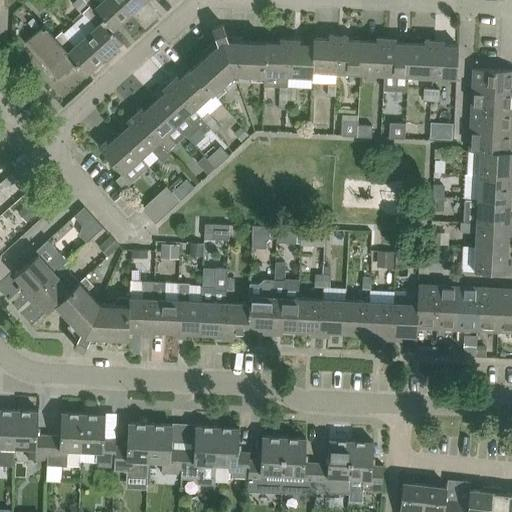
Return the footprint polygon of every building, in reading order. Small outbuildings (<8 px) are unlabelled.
[(30,0),(39,10),(50,0),(30,0)] [(113,29),(130,13),(118,0),(100,0),(74,0),(82,9),(90,3),(113,29)] [(118,0),(130,13),(144,0),(118,0)] [(123,40),(113,29),(90,3),(82,9),(81,10),(95,25),(85,34),(105,56),(123,40)] [(40,24),(33,16),(28,21),(35,29),(40,24)] [(25,41),(30,46),(58,77),(76,61),(53,37),(55,35),(44,23),(40,28),(25,41)] [(219,43),(191,68),(218,98),(227,90),(222,84),(235,73),(252,73),(252,80),(265,81),(266,41),(229,39),(224,23),(213,27),(219,43)] [(86,73),(105,56),(85,34),(74,43),(61,29),(55,35),(53,37),(76,61),(86,73)] [(314,37),(314,43),(315,43),(313,70),(314,70),(337,71),(339,35),(329,34),(328,38),(314,37)] [(337,71),(361,72),(363,40),(348,39),(348,35),(339,35),(337,71)] [(361,72),(384,73),(385,73),(386,37),(377,36),(377,40),(363,40),(361,72)] [(288,75),(289,75),(291,38),(280,37),(280,42),(266,41),(265,81),(264,85),(287,86),(288,75)] [(396,37),(386,37),(385,73),(384,73),(383,89),(408,90),(409,74),(410,42),(396,41),(396,37)] [(300,39),(291,38),(289,75),(314,76),(314,70),(313,70),(315,43),(314,43),(300,43),(300,39)] [(424,43),(410,42),(409,74),(433,75),(434,39),(425,39),(424,43)] [(434,39),(433,75),(457,77),(459,45),(444,44),(444,40),(434,39)] [(511,68),(474,67),(473,87),(511,88),(511,68)] [(223,126),(210,113),(221,102),(218,98),(191,68),(181,77),(178,74),(171,81),(195,108),(202,117),(211,126),(216,132),(223,126)] [(204,132),(211,126),(202,117),(195,108),(171,81),(163,87),(166,90),(156,100),(177,123),(186,133),(185,134),(188,137),(199,127),(204,132)] [(337,83),(329,83),(328,95),(336,95),(337,83)] [(286,98),(288,99),(288,87),(280,87),(280,98),(286,98)] [(288,87),(288,99),(295,99),(297,88),(288,87)] [(431,100),(432,88),(424,87),(424,99),(431,100)] [(511,88),(473,87),(472,107),(511,109),(511,88)] [(431,100),(440,100),(440,88),(432,88),(431,100)] [(173,145),(176,142),(167,133),(177,123),(156,100),(145,109),(142,106),(135,113),(168,150),(173,145)] [(511,109),(472,107),(471,128),(511,129),(511,109)] [(120,132),(141,156),(151,148),(162,160),(170,153),(167,151),(168,150),(135,113),(128,120),(130,123),(120,132)] [(358,135),(359,119),(342,119),(341,134),(358,135)] [(389,136),(405,137),(406,122),(390,121),(389,136)] [(442,138),(443,122),(432,121),(431,137),(442,138)] [(372,124),(359,123),(358,136),(371,136),(372,124)] [(247,134),(240,127),(235,132),(242,139),(247,134)] [(470,149),(481,150),(481,149),(511,150),(511,129),(471,128),(470,149)] [(140,175),(132,165),(141,156),(120,132),(110,141),(107,139),(99,146),(123,172),(117,178),(125,188),(140,175)] [(207,157),(215,166),(229,154),(220,145),(207,157)] [(444,172),(445,149),(434,148),(433,172),(444,172)] [(511,150),(481,149),(481,150),(480,173),(511,174),(511,150)] [(197,162),(208,173),(215,166),(207,157),(204,155),(197,162)] [(12,172),(4,179),(10,185),(18,178),(12,172)] [(511,174),(480,173),(466,173),(465,198),(478,198),(479,197),(510,199),(511,185),(511,184),(511,174)] [(186,177),(172,190),(180,199),(194,186),(186,177)] [(433,195),(444,196),(445,184),(433,183),(433,195)] [(444,196),(433,195),(432,210),(444,210),(444,196)] [(34,196),(22,207),(31,216),(43,206),(34,196)] [(479,197),(478,198),(465,198),(464,220),(511,222),(511,213),(510,213),(510,199),(479,197)] [(155,222),(172,207),(164,198),(147,213),(155,222)] [(87,241),(104,226),(85,205),(74,215),(82,224),(80,233),(87,241)] [(511,222),(464,220),(464,221),(460,220),(460,231),(477,232),(476,245),(508,247),(509,233),(511,232),(511,222)] [(204,238),(213,238),(229,239),(230,223),(218,222),(214,223),(204,222),(204,238)] [(268,239),(268,225),(253,224),(253,238),(268,239)] [(324,246),(325,228),(301,227),(300,245),(324,246)] [(441,231),(431,231),(430,243),(440,244),(441,231)] [(120,243),(111,235),(99,246),(107,255),(120,243)] [(204,242),(191,241),(190,253),(204,254),(204,242)] [(161,256),(180,258),(181,243),(162,242),(161,256)] [(507,261),(508,247),(476,245),(475,270),(511,271),(511,261),(507,261)] [(145,249),(133,249),(133,256),(145,257),(145,249)] [(394,266),(394,250),(378,250),(378,265),(394,266)] [(419,264),(420,251),(395,250),(395,263),(419,264)] [(442,270),(442,268),(444,251),(429,250),(428,269),(442,270)] [(22,288),(28,295),(55,271),(67,259),(60,251),(48,262),(39,254),(38,253),(15,274),(25,285),(22,288)] [(69,269),(78,260),(73,254),(68,259),(64,263),(69,269)] [(299,280),(287,279),(288,262),(277,262),(276,278),(276,279),(275,279),(273,331),(282,332),(283,328),(297,328),(298,296),(299,280)] [(226,289),(227,277),(228,267),(214,266),(213,286),(203,285),(201,331),(215,332),(214,336),(224,337),(226,301),(226,289)] [(71,288),(70,288),(55,271),(28,295),(35,302),(38,299),(48,310),(57,302),(56,302),(71,288)] [(80,279),(70,288),(71,288),(56,302),(57,302),(81,329),(74,344),(84,349),(91,334),(129,336),(129,328),(128,328),(130,296),(118,295),(117,302),(100,302),(88,288),(94,283),(86,274),(80,279)] [(363,288),(371,288),(371,275),(364,275),(363,288)] [(227,277),(226,289),(235,289),(236,277),(227,277)] [(276,278),(265,278),(263,279),(263,294),(250,294),(250,302),(248,326),(249,326),(263,327),(263,331),(273,331),(275,279),(276,279),(276,278)] [(155,280),(147,280),(131,279),(130,296),(128,328),(129,328),(143,329),(143,333),(153,333),(155,280)] [(166,281),(155,280),(153,333),(162,334),(163,330),(176,330),(177,330),(179,282),(166,281)] [(201,331),(203,285),(190,285),(190,281),(179,281),(179,282),(177,330),(176,330),(176,334),(186,335),(187,331),(192,331),(201,331)] [(419,283),(418,302),(417,326),(437,327),(439,284),(419,283)] [(437,327),(457,328),(460,285),(439,284),(437,327)] [(480,286),(460,285),(457,328),(478,329),(480,286)] [(500,287),(480,286),(478,329),(498,330),(500,287)] [(511,287),(500,287),(498,330),(511,331),(511,287)] [(370,289),(370,300),(368,332),(369,332),(383,332),(382,337),(392,337),(394,301),(395,290),(370,289)] [(311,333),(321,334),(323,297),(298,296),(297,328),(311,329),(311,333)] [(347,299),(323,297),(321,334),(330,334),(330,330),(345,331),(347,299)] [(370,300),(347,299),(345,331),(359,331),(358,335),(369,336),(369,332),(368,332),(370,300)] [(250,302),(226,301),(224,337),(234,337),(234,333),(249,334),(249,326),(248,326),(250,302)] [(418,302),(394,301),(392,337),(402,337),(402,333),(417,334),(417,326),(418,302)] [(477,344),(477,352),(486,352),(487,344),(477,344)] [(0,463),(14,464),(15,445),(17,408),(0,407),(0,463)] [(17,408),(15,445),(30,445),(29,457),(47,458),(48,458),(49,433),(38,433),(39,410),(17,408)] [(61,434),(49,433),(48,458),(47,458),(47,464),(67,465),(81,466),(82,460),(84,412),(62,411),(61,434)] [(96,449),(96,460),(98,460),(98,468),(116,468),(116,444),(117,437),(105,436),(106,413),(84,412),(83,449),(96,449)] [(116,444),(116,468),(132,469),(132,475),(148,476),(149,459),(151,422),(129,421),(127,444),(116,444)] [(173,423),(151,422),(149,459),(164,460),(164,471),(181,471),(181,478),(183,478),(184,447),(172,446),(173,423)] [(215,484),(215,480),(219,425),(196,424),(195,448),(184,447),(183,478),(193,478),(197,483),(215,484)] [(240,427),(219,425),(215,480),(226,481),(230,477),(231,474),(250,475),(250,458),(250,451),(239,450),(240,427)] [(249,490),(283,491),(286,436),(262,435),(261,458),(250,458),(250,475),(249,490)] [(315,493),(315,491),(317,491),(318,461),(306,460),(307,437),(286,436),(283,491),(315,493)] [(349,493),(349,487),(349,476),(351,476),(352,439),(329,438),(328,461),(318,461),(317,491),(349,493)] [(374,440),(352,439),(351,476),(349,476),(349,487),(364,488),(364,489),(383,490),(384,464),(373,463),(374,440)] [(401,500),(399,511),(423,511),(427,483),(403,480),(401,500)] [(456,511),(458,500),(446,498),(447,485),(427,483),(423,511),(456,511)] [(511,511),(511,492),(501,491),(502,486),(492,485),(492,490),(493,490),(491,511),(511,511)] [(469,501),(458,500),(456,511),(491,511),(493,490),(492,490),(470,488),(469,501)]
